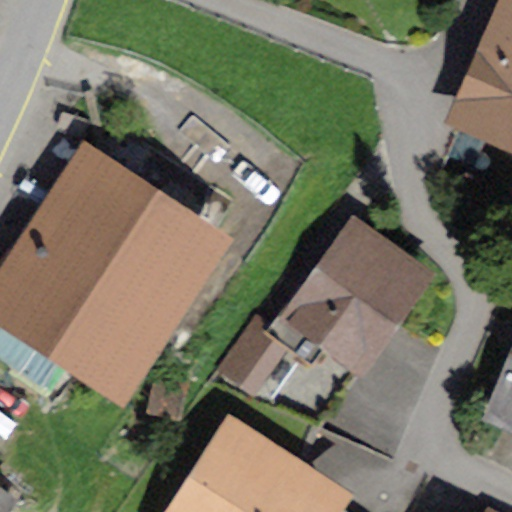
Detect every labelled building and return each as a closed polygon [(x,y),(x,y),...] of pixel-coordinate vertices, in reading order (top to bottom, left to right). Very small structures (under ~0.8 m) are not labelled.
[(511,0),(504,0),(450,132),(511,157),(511,0)] [(230,247),(80,153),(0,280),(0,485),(11,493),(78,380),(127,411),(230,247)] [(435,283),(358,228),(291,321),(367,376),(435,283)] [(254,311),(218,367),(270,401),(307,344),(254,311)] [(511,362),(486,425),(511,435),(511,362)] [(350,511),(358,500),(232,421),(174,511),(350,511)] [(0,511),(10,511),(19,498),(0,486),(0,511)]
